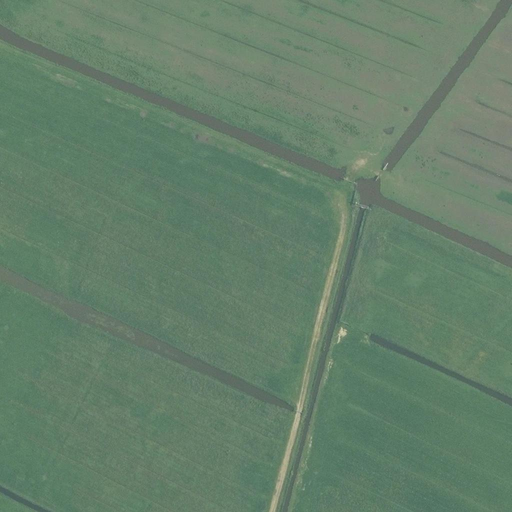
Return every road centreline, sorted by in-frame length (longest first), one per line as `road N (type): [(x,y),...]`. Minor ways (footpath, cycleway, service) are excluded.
road 1 (track): [(429,197),(364,161),(344,193),(0,49)]
road 2 (track): [(344,193),(341,235),(271,511)]
